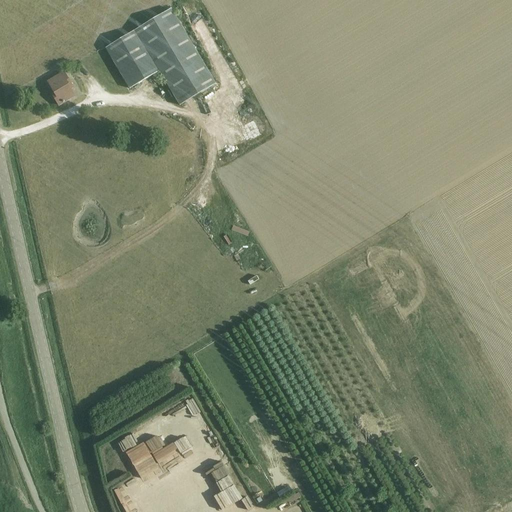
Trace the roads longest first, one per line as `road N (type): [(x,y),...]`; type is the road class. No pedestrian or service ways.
road 1 (tertiary): [(81,511),(0,161)]
road 2 (unclassified): [(43,511),(0,393)]
